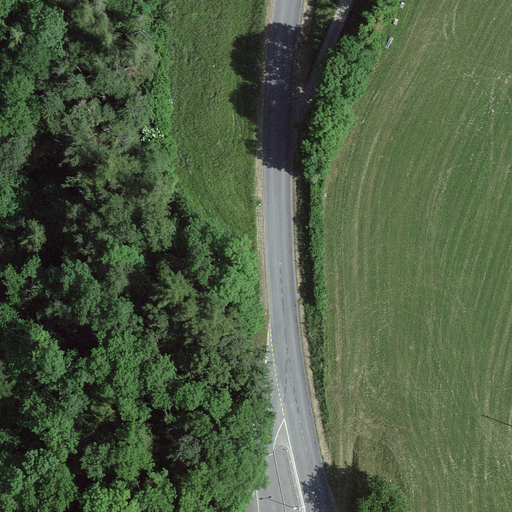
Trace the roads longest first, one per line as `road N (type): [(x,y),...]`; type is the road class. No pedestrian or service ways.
road 1 (track): [(139,0),(131,59),(143,172),(194,330),(194,391),(146,511)]
road 2 (tertiary): [(322,511),(295,401),(279,250),(288,0)]
